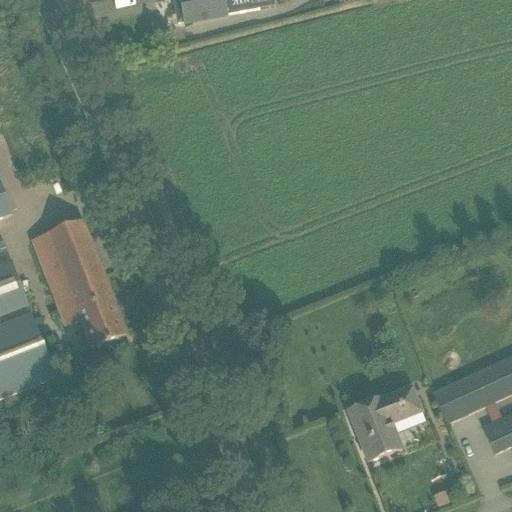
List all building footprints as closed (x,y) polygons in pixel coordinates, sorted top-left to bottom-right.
[(174,0),(177,17),(183,16),(185,25),(259,11),(256,0),(174,0)] [(0,220),(11,216),(0,187),(0,220)] [(78,321),(90,352),(125,338),(82,225),(33,244),(64,326),(78,321)] [(0,403),(56,382),(4,246),(0,247),(0,403)] [(511,357),(431,395),(445,427),(511,395),(511,357)] [(348,415),(368,465),(401,452),(389,420),(403,414),(406,421),(421,415),(411,390),(348,415)] [(511,416),(482,430),(494,458),(511,449),(511,416)]
